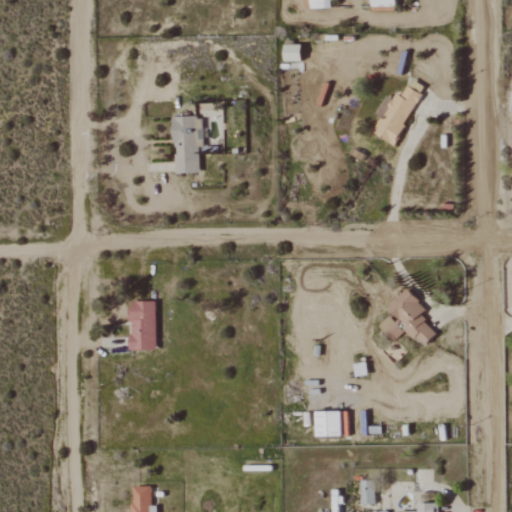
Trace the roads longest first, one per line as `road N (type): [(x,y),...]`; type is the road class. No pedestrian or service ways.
road 1 (residential): [(481,0),(495,511)]
road 2 (residential): [(0,247),(511,238)]
road 3 (residential): [(76,0),(83,511)]
road 4 (track): [(388,241),(405,154),(423,120),(436,108),(483,106)]
road 5 (track): [(388,241),(404,280),(432,306),(488,312)]
